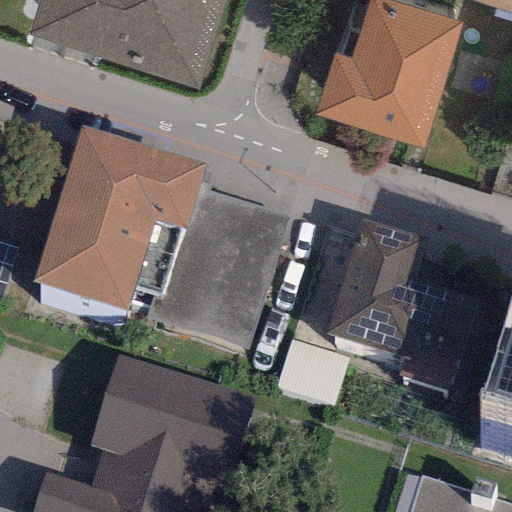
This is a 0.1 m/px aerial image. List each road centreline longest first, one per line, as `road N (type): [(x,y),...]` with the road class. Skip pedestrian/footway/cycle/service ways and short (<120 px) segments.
road 1 (residential): [(215,138),(511,236)]
road 2 (residential): [(0,74),(215,138)]
road 3 (residential): [(259,0),(215,138)]
